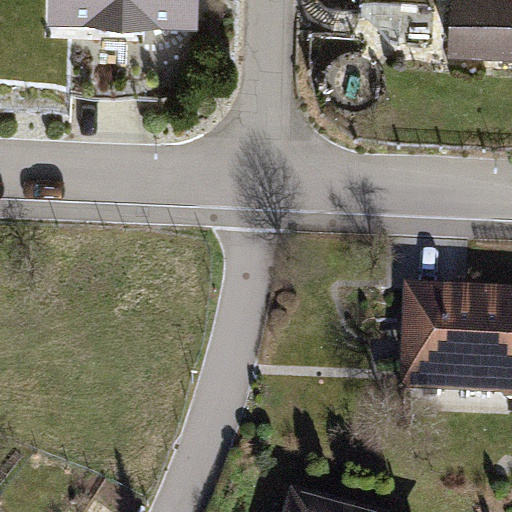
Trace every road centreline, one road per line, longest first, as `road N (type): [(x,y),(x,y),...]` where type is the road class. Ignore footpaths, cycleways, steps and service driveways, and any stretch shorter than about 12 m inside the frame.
road 1 (residential): [(175,511),(205,451),(244,318),(265,179)]
road 2 (residential): [(0,169),(265,179)]
road 3 (residential): [(265,179),(511,190)]
road 4 (residential): [(265,179),(270,0)]
